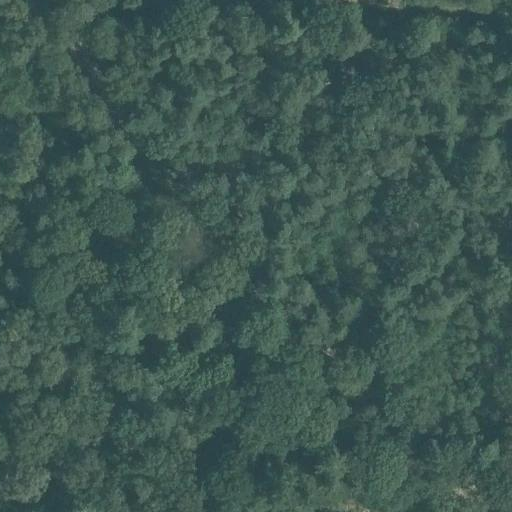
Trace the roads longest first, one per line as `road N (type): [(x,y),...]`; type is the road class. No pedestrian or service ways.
road 1 (unclassified): [(460,511),(368,432),(33,0)]
road 2 (track): [(352,0),(511,21)]
